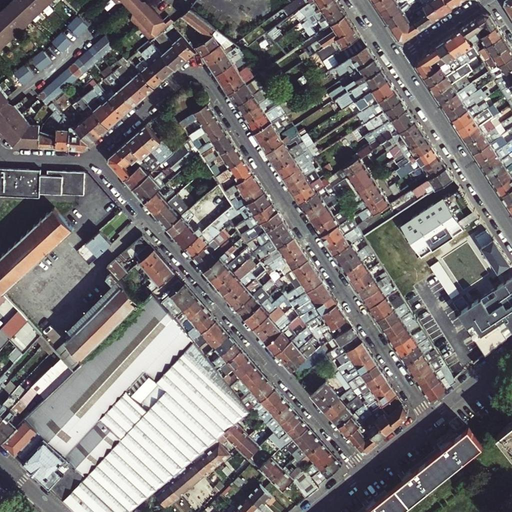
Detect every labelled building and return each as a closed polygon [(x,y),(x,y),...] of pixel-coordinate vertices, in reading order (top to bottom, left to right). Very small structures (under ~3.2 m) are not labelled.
[(0,49),(12,39),(11,37),(22,26),(23,28),(32,20),(30,19),(42,9),(43,10),(53,0),(15,0),(13,2),(2,10),(0,12),(0,49)] [(126,1),(135,10),(146,0),(119,0),(118,1),(119,2),(126,1)] [(146,0),(135,10),(137,12),(135,22),(140,27),(158,13),(146,0)] [(331,0),(313,0),(309,3),(300,9),(307,16),(331,0)] [(338,0),(331,0),(307,16),(314,23),(316,22),(320,19),(342,5),(338,0)] [(380,10),(394,0),(376,0),(375,1),(380,10)] [(394,0),(380,10),(386,18),(413,0),(416,0),(417,1),(417,0),(394,0)] [(416,0),(413,0),(386,18),(392,26),(412,13),(425,4),(421,0),(417,0),(417,1),(416,0)] [(421,0),(425,4),(435,19),(444,13),(435,0),(421,0)] [(435,0),(444,13),(453,7),(448,0),(435,0)] [(425,4),(412,13),(414,15),(417,13),(419,16),(414,19),(420,29),(435,19),(425,4)] [(347,13),(342,5),(320,19),(326,27),(332,23),(347,13)] [(191,8),(182,16),(198,28),(205,19),(191,8)] [(300,9),(296,11),(304,18),(307,16),(300,9)] [(482,35),(483,35),(498,25),(491,13),(486,12),(477,18),(483,28),(477,32),(479,34),(481,32),(482,35)] [(164,19),(158,13),(140,27),(150,39),(151,41),(164,31),(168,27),(166,24),(169,21),(172,24),(172,23),(175,21),(169,14),(164,19)] [(355,25),(347,13),(332,23),(336,28),(313,43),(314,46),(308,50),(311,55),(319,50),(328,44),(355,25)] [(414,15),(412,13),(392,26),(400,39),(404,40),(420,29),(414,19),(419,16),(417,13),(414,15)] [(93,27),(82,17),(72,27),(82,37),(93,27)] [(477,18),(463,27),(474,44),(485,38),(483,35),(482,35),(481,32),(479,34),(477,32),(483,28),(477,18)] [(213,36),(218,29),(205,19),(198,28),(210,38),(213,36)] [(320,19),(316,22),(321,30),(322,30),(324,28),(326,27),(320,19)] [(174,26),(183,35),(185,38),(189,34),(179,22),(174,26)] [(317,33),(311,25),(306,28),(312,36),(317,33)] [(355,25),(328,44),(334,53),(341,62),(368,44),(355,25)] [(474,44),(479,50),(504,35),(498,25),(483,35),(485,38),(474,44)] [(463,27),(454,34),(466,50),(470,57),(468,58),(470,60),(480,53),(479,50),(474,44),(463,27)] [(198,46),(204,55),(230,38),(218,29),(213,36),(210,38),(198,46)] [(172,47),(163,54),(176,69),(188,59),(174,43),(164,31),(151,41),(157,48),(158,49),(167,42),(172,47)] [(57,43),(67,53),(77,43),(66,33),(57,43)] [(466,50),(454,34),(446,39),(462,62),(465,60),(467,62),(470,60),(468,58),(466,59),(462,52),(466,50)] [(46,104),(117,45),(108,35),(38,94),(46,104)] [(197,51),(193,48),(189,42),(186,39),(185,38),(183,35),(174,43),(188,59),(197,51)] [(504,35),(479,50),(480,53),(484,60),(486,59),(483,54),(490,50),(493,55),(510,44),(504,35)] [(189,42),(193,48),(198,43),(194,38),(189,42)] [(210,65),(228,53),(225,48),(234,42),(230,38),(204,55),(210,65)] [(151,41),(150,39),(144,44),(152,53),(153,51),(157,48),(151,41)] [(462,62),(446,39),(438,44),(448,59),(454,69),(456,69),(463,64),(462,62)] [(325,59),(334,53),(328,44),(319,50),(325,59)] [(349,68),(352,73),(376,57),(368,44),(341,62),(330,69),(332,72),(338,68),(341,73),(349,68)] [(417,64),(425,76),(446,62),(445,61),(448,59),(438,44),(419,57),(417,64)] [(511,47),(510,44),(493,55),(486,59),(484,60),(485,61),(490,70),(511,56),(511,47)] [(238,46),(228,53),(210,65),(217,74),(235,62),(232,57),(244,49),(241,47),(240,48),(238,46)] [(176,69),(163,54),(158,49),(157,48),(153,51),(157,56),(150,63),(165,79),(176,69)] [(47,51),(35,60),(44,72),(55,63),(47,51)] [(511,69),(511,56),(490,70),(495,78),(496,79),(511,69)] [(235,62),(217,74),(223,83),(241,72),(237,67),(245,61),(243,57),(235,62)] [(343,94),(383,68),(376,57),(352,73),(351,74),(355,79),(346,86),(347,87),(342,91),(343,94)] [(145,58),(136,65),(141,71),(150,63),(145,58)] [(147,94),(155,87),(141,71),(136,65),(130,59),(125,63),(130,69),(128,71),(129,72),(133,77),(147,94)] [(431,84),(448,74),(454,69),(448,59),(445,61),(446,62),(425,76),(431,84)] [(480,64),(486,73),(490,70),(485,61),(480,64)] [(165,79),(150,63),(141,71),(155,87),(165,79)] [(17,72),(26,84),(37,76),(29,64),(17,72)] [(124,67),(122,64),(114,71),(116,73),(124,67)] [(231,96),(249,84),(247,81),(243,76),(250,71),(247,67),(241,72),(223,83),(231,96)] [(390,78),(383,68),(343,94),(337,98),(340,104),(353,95),(354,97),(363,90),(366,94),(390,78)] [(456,69),(454,69),(448,74),(450,77),(458,72),(456,69)] [(511,82),(511,69),(496,79),(501,87),(502,89),(511,82)] [(133,77),(129,72),(121,79),(125,84),(133,77)] [(431,84),(436,93),(453,82),(450,77),(448,74),(431,84)] [(140,101),(147,94),(133,77),(125,84),(140,101)] [(231,96),(237,106),(255,94),(252,89),(262,82),(259,77),(249,84),(231,96)] [(442,101),(469,83),(467,81),(465,82),(461,77),(453,82),(436,93),(442,101)] [(390,78),(366,94),(347,106),(351,111),(359,105),(360,107),(369,102),(371,105),(397,88),(390,78)] [(125,84),(121,79),(113,85),(118,90),(125,84)] [(447,110),(474,92),(477,90),(472,82),(469,83),(442,101),(447,110)] [(511,82),(502,89),(506,95),(509,99),(511,98),(508,93),(511,90),(511,82)] [(0,103),(10,96),(1,83),(0,84),(0,83),(0,103)] [(118,120),(125,114),(105,91),(99,83),(92,89),(118,120)] [(118,90),(132,107),(140,101),(125,84),(118,90)] [(255,94),(237,106),(243,114),(266,99),(263,94),(271,88),(268,85),(255,94)] [(105,91),(125,114),(132,107),(118,90),(116,92),(110,86),(105,91)] [(403,98),(397,88),(371,105),(363,110),(366,115),(374,110),(377,114),(403,98)] [(83,96),(109,127),(118,120),(92,89),(83,96)] [(476,95),(474,92),(447,110),(453,118),(470,107),(468,103),(475,99),(474,97),(476,95)] [(272,95),(266,99),(243,114),(249,124),(267,112),(264,107),(277,99),(275,96),(274,97),(272,95)] [(0,116),(17,104),(10,96),(0,103),(0,116)] [(82,114),(100,135),(109,127),(83,96),(73,104),(78,110),(79,111),(84,107),(87,110),(82,114)] [(314,98),(297,109),(304,120),(320,109),(314,98)] [(409,107),(403,98),(377,114),(366,122),(369,126),(374,123),(374,121),(379,118),(381,121),(390,115),(392,118),(409,107)] [(478,102),(470,107),(453,118),(458,126),(475,115),(490,106),(488,102),(481,106),(478,102)] [(217,117),(208,103),(180,122),(184,127),(197,118),(203,126),(217,117)] [(17,145),(40,146),(41,131),(41,125),(33,125),(17,104),(0,116),(0,123),(4,131),(17,143),(17,145)] [(273,107),(267,112),(249,124),(255,133),(279,116),(277,113),(273,107)] [(417,119),(409,107),(392,118),(385,122),(388,127),(377,135),(379,138),(371,143),(370,142),(359,149),(363,156),(368,152),(387,139),(393,135),(417,119)] [(282,110),(277,113),(279,116),(286,112),(283,108),(281,109),(282,110)] [(64,112),(71,120),(73,122),(76,119),(70,113),(69,114),(66,110),(64,112)] [(366,115),(359,119),(362,124),(366,122),(377,114),(374,110),(366,115)] [(279,116),(255,133),(261,142),(278,130),(276,126),(287,119),(288,120),(290,119),(286,112),(279,116)] [(75,125),(82,133),(91,143),(100,135),(82,114),(76,119),(73,122),(75,125)] [(475,115),(458,126),(464,135),(491,117),(489,115),(487,117),(485,114),(478,119),(475,115)] [(469,143),(475,151),(500,135),(511,127),(511,115),(486,132),(469,143)] [(212,140),(226,130),(217,117),(203,126),(212,140)] [(464,135),(469,143),(486,132),(484,129),(492,124),(490,122),(493,121),(491,117),(464,135)] [(276,126),(278,130),(289,123),(288,120),(287,119),(276,126)] [(423,128),(417,119),(393,135),(399,144),(423,128)] [(172,154),(147,125),(137,133),(158,158),(161,156),(163,158),(161,160),(162,162),(166,159),(172,154)] [(268,152),(285,141),(294,135),(296,134),(292,127),(285,131),(283,136),(278,130),(261,142),(268,152)] [(58,128),(57,137),(57,147),(70,148),(70,132),(70,129),(58,128)] [(392,148),(390,150),(395,158),(399,155),(428,136),(423,128),(399,144),(392,148)] [(235,144),(226,130),(212,140),(201,147),(198,149),(201,152),(201,153),(204,151),(205,152),(215,146),(220,154),(235,144)] [(57,137),(41,131),(40,146),(57,147),(57,137)] [(85,149),(91,143),(82,133),(70,132),(70,148),(85,149)] [(304,140),(301,136),(298,132),(296,134),(294,135),(300,143),(304,140)] [(137,133),(128,141),(140,156),(145,161),(149,166),(153,171),(157,167),(153,163),(155,161),(157,163),(161,160),(163,158),(161,156),(158,158),(137,133)] [(500,135),(475,151),(480,160),(511,139),(511,135),(511,134),(503,140),(500,135)] [(399,155),(395,158),(401,166),(403,165),(405,164),(410,160),(434,145),(428,136),(399,155)] [(172,154),(166,159),(170,164),(154,178),(158,182),(160,180),(159,179),(167,173),(171,178),(201,152),(198,149),(196,145),(194,141),(191,137),(172,154)] [(368,152),(373,160),(390,150),(392,148),(387,139),(368,152)] [(511,139),(480,160),(486,168),(509,153),(507,150),(511,146),(511,139)] [(140,156),(128,141),(121,147),(132,161),(133,162),(140,156)] [(273,161),(290,149),(296,145),(295,143),(289,147),(285,141),(268,152),(273,161)] [(244,158),(235,144),(220,154),(230,168),(244,158)] [(293,154),(299,150),(296,145),(290,149),(293,154)] [(307,145),(300,149),(302,153),(309,149),(307,146),(307,145)] [(405,164),(403,165),(408,173),(410,172),(412,171),(415,168),(423,163),(439,153),(434,145),(410,160),(405,164)] [(110,161),(125,178),(138,168),(136,165),(130,170),(126,166),(132,161),(121,147),(110,156),(110,161)] [(293,154),(290,149),(273,161),(279,169),(302,153),(300,149),(299,150),(293,154)] [(304,157),(311,153),(309,149),(302,153),(304,157)] [(509,153),(486,168),(491,177),(511,163),(511,153),(511,152),(509,153)] [(304,157),(302,153),(279,169),(284,177),(306,161),(310,159),(314,156),(313,155),(311,153),(304,157)] [(412,171),(410,172),(416,181),(429,172),(430,174),(431,176),(447,165),(446,163),(445,162),(439,153),(423,163),(415,168),(412,171)] [(316,168),(320,165),(314,156),(310,159),(314,165),(316,168)] [(349,174),(366,163),(361,156),(345,167),(349,174)] [(254,173),(244,158),(230,168),(239,182),(254,173)] [(133,188),(149,174),(145,170),(149,166),(145,161),(140,166),(138,168),(125,178),(133,188)] [(306,161),(284,177),(289,185),(313,169),(316,168),(314,165),(310,167),(306,161)] [(349,174),(354,182),(371,171),(366,163),(349,174)] [(511,163),(491,177),(497,185),(511,175),(511,163)] [(438,188),(455,177),(447,165),(431,176),(430,176),(438,188)] [(0,196),(41,198),(41,193),(85,194),(86,171),(42,169),(42,174),(36,174),(36,169),(0,166),(0,196)] [(343,179),(349,174),(345,167),(328,178),(330,182),(332,185),(335,183),(343,179)] [(313,169),(289,185),(295,194),(319,178),(313,169)] [(230,175),(227,170),(217,176),(219,179),(221,178),(222,180),(230,175)] [(359,190),(376,179),(371,171),(354,182),(359,190)] [(158,182),(154,178),(150,173),(149,174),(133,188),(145,201),(166,182),(171,178),(167,173),(159,179),(160,180),(158,182)] [(260,182),(254,173),(239,182),(237,184),(243,193),(260,182)] [(325,174),(319,178),(295,194),(300,202),(324,187),(320,181),(327,177),(325,174)] [(354,182),(349,174),(343,179),(348,186),(354,182)] [(511,175),(497,185),(502,194),(511,187),(511,175)] [(438,188),(430,176),(422,182),(428,189),(430,193),(438,188)] [(381,187),(376,179),(359,190),(365,198),(381,187)] [(396,181),(390,185),(396,194),(402,190),(396,181)] [(168,201),(167,198),(163,194),(169,189),(173,193),(175,191),(166,182),(145,201),(155,212),(168,201)] [(221,182),(207,194),(199,200),(190,209),(189,209),(193,213),(211,198),(222,214),(224,212),(235,203),(234,202),(233,200),(227,191),(221,182)] [(245,197),(236,204),(239,209),(266,191),(260,182),(243,193),(245,197)] [(428,189),(422,182),(405,193),(409,198),(418,192),(419,195),(428,189)] [(326,185),(324,187),(300,202),(306,211),(331,194),(330,191),(326,185)] [(370,205),(386,194),(381,187),(365,198),(367,202),(370,205)] [(446,198),(450,204),(466,193),(462,187),(446,198)] [(511,187),(502,194),(510,205),(511,202),(511,187)] [(231,188),(227,191),(233,200),(235,198),(233,196),(235,194),(231,188)] [(163,194),(167,198),(173,193),(169,189),(163,194)] [(242,212),(247,219),(273,202),(266,191),(239,209),(236,204),(235,203),(224,212),(230,220),(242,212)] [(336,191),(331,194),(306,211),(311,219),(330,207),(328,204),(336,198),(338,201),(341,200),(337,193),(336,191)] [(168,227),(183,214),(187,211),(189,209),(190,209),(179,196),(177,194),(168,201),(155,212),(168,227)] [(391,202),(386,194),(370,205),(375,213),(391,202)] [(402,224),(423,256),(465,228),(464,226),(460,220),(450,204),(446,198),(445,196),(402,224)] [(247,219),(244,221),(250,229),(254,227),(258,224),(279,211),(273,202),(247,219)] [(356,215),(365,208),(370,205),(367,202),(353,211),(354,212),(356,215)] [(370,205),(365,208),(368,212),(364,215),(366,219),(375,213),(370,205)] [(55,206),(0,256),(0,287),(2,289),(3,291),(73,227),(55,206)] [(317,227),(335,215),(330,207),(311,219),(317,227)] [(351,214),(349,211),(347,209),(346,208),(343,210),(345,213),(349,218),(352,216),(351,214)] [(345,213),(343,210),(335,215),(317,227),(322,236),(339,225),(337,221),(344,217),(342,215),(345,213)] [(477,210),(460,220),(464,226),(480,215),(477,210)] [(187,211),(183,214),(189,221),(191,216),(187,211)] [(284,219),(279,211),(258,224),(254,227),(250,229),(241,235),(247,244),(252,240),(257,237),(259,236),(284,219)] [(168,227),(173,234),(189,221),(183,214),(168,227)] [(210,224),(214,230),(222,223),(217,218),(210,224)] [(284,219),(259,236),(257,237),(263,246),(264,245),(290,228),(284,219)] [(322,236),(329,245),(346,234),(344,231),(351,226),(347,219),(339,225),(322,236)] [(173,234),(184,247),(203,230),(199,225),(195,228),(189,221),(173,234)] [(232,223),(228,227),(232,232),(236,229),(235,227),(232,223)] [(208,235),(214,230),(210,224),(203,230),(184,247),(193,256),(210,242),(205,236),(207,235),(208,235)] [(295,236),(290,228),(264,245),(270,253),(273,251),(279,247),(295,236)] [(499,271),(511,263),(489,228),(476,236),(499,271)] [(101,229),(87,241),(99,254),(113,241),(101,229)] [(335,254),(353,242),(358,239),(363,236),(359,230),(349,237),(347,233),(346,234),(329,245),(335,254)] [(198,263),(218,246),(220,245),(218,243),(225,237),(224,236),(226,234),(223,231),(210,242),(193,256),(198,263)] [(151,243),(144,234),(132,245),(140,254),(151,243)] [(366,246),(369,244),(365,236),(364,235),(363,236),(358,239),(360,242),(363,240),(366,246)] [(279,247),(283,254),(300,243),(295,236),(279,247)] [(252,240),(247,244),(249,245),(254,252),(257,249),(258,249),(252,240)] [(211,277),(236,256),(233,253),(242,246),(238,241),(232,245),(204,270),(211,277)] [(198,263),(204,270),(232,245),(231,243),(229,245),(226,242),(219,248),(218,246),(198,263)] [(359,251),(353,242),(335,254),(340,263),(359,251)] [(155,248),(151,243),(140,254),(143,258),(155,248)] [(285,257),(288,262),(305,251),(300,243),(283,254),(285,257)] [(370,257),(375,253),(369,244),(366,246),(364,247),(370,257)] [(125,251),(129,256),(131,255),(132,257),(140,254),(132,245),(125,251)] [(279,247),(273,251),(277,258),(283,254),(279,247)] [(162,255),(155,248),(143,258),(140,261),(146,268),(162,255)] [(263,258),(257,249),(254,252),(255,253),(260,260),(263,258)] [(122,263),(129,256),(125,251),(109,265),(113,270),(120,278),(134,266),(131,263),(126,268),(122,263)] [(305,251),(288,262),(282,266),(287,273),(310,258),(305,251)] [(365,260),(359,251),(340,263),(346,272),(365,260)] [(376,265),(381,262),(375,253),(370,257),(376,265)] [(218,285),(250,258),(246,254),(239,260),(236,256),(211,277),(218,285)] [(168,262),(162,255),(146,268),(153,275),(168,262)] [(252,256),(250,258),(218,285),(224,292),(241,278),(250,270),(247,267),(255,260),(252,256)] [(288,262),(285,257),(270,268),(271,270),(273,272),(282,266),(288,262)] [(291,280),(314,265),(310,258),(287,273),(291,280)] [(352,281),(370,269),(365,260),(346,272),(352,281)] [(431,266),(452,298),(461,293),(440,261),(431,266)] [(168,262),(153,275),(161,285),(176,271),(168,262)] [(381,274),(386,271),(381,262),(376,265),(381,274)] [(142,272),(136,265),(134,266),(140,273),(142,272)] [(319,273),(314,265),(291,280),(291,281),(293,284),(286,289),(284,288),(282,290),(284,292),(286,295),(302,284),(319,273)] [(272,276),(270,274),(269,272),(266,269),(266,268),(262,272),(268,281),(272,277),(272,276)] [(352,281),(358,289),(376,277),(370,269),(352,281)] [(61,355),(71,366),(141,301),(120,278),(113,270),(107,276),(116,285),(120,290),(74,333),(57,350),(61,355)] [(387,283),(392,280),(386,271),(381,274),(387,283)] [(148,279),(142,272),(140,273),(143,277),(146,281),(148,279)] [(224,292),(231,300),(256,277),(253,273),(244,281),(241,278),(224,292)] [(324,280),(319,273),(302,284),(307,291),(324,280)] [(511,276),(460,311),(487,353),(511,332),(511,276)] [(256,277),(231,300),(237,307),(254,293),(251,289),(260,281),(256,277)] [(266,290),(276,282),(275,281),(272,277),(268,281),(262,286),(266,290)] [(363,298),(382,286),(376,277),(358,289),(363,298)] [(306,302),(312,299),(329,287),(324,280),(307,291),(309,294),(304,298),(306,302)] [(186,283),(171,296),(177,303),(192,290),(186,283)] [(120,290),(116,285),(70,329),(74,333),(120,290)] [(245,317),(268,298),(270,295),(266,290),(262,286),(254,293),(237,307),(245,317)] [(368,306),(386,293),(382,286),(363,298),(368,306)] [(306,313),(317,306),(334,294),(329,287),(312,299),(314,301),(306,306),(304,304),(301,306),(299,307),(300,310),(298,311),(299,314),(302,312),(304,314),(306,313)] [(41,333),(3,291),(2,289),(0,290),(0,311),(8,320),(0,328),(0,335),(6,341),(10,337),(17,345),(18,346),(20,345),(25,351),(41,333)] [(192,290),(177,303),(184,311),(199,297),(192,290)] [(254,327),(276,307),(288,297),(286,295),(284,292),(272,303),(268,298),(245,317),(254,327)] [(401,293),(396,297),(391,300),(386,293),(368,306),(378,320),(403,303),(406,301),(401,293)] [(316,317),(339,302),(334,294),(317,306),(319,308),(312,313),(315,318),(316,317)] [(46,396),(87,434),(107,452),(166,389),(157,381),(194,341),(193,341),(187,333),(181,326),(175,318),(169,311),(165,306),(162,303),(155,295),(139,312),(85,360),(75,370),(46,396)] [(171,296),(166,299),(169,302),(171,305),(173,304),(175,305),(177,303),(171,296)] [(205,305),(199,297),(184,311),(190,318),(205,305)] [(299,307),(301,306),(296,298),(291,302),(296,309),(299,307)] [(322,325),(344,310),(339,302),(316,317),(322,325)] [(383,329),(407,313),(405,310),(410,307),(409,306),(406,307),(403,303),(378,320),(383,329)] [(211,312),(205,305),(190,318),(196,325),(211,312)] [(179,314),(173,307),(169,311),(175,318),(179,314)] [(279,312),(276,307),(254,327),(261,334),(276,321),(273,318),(279,312)] [(353,325),(344,310),(322,325),(312,331),(321,343),(323,345),(325,343),(330,340),(333,338),(353,325)] [(218,319),(211,312),(196,325),(203,333),(218,319)] [(311,320),(306,313),(304,314),(301,316),(307,323),(311,320)] [(409,317),(407,313),(383,329),(389,338),(414,321),(413,319),(416,317),(414,314),(409,317)] [(186,322),(179,314),(175,318),(181,326),(186,322)] [(285,318),(283,315),(276,321),(261,334),(268,343),(283,330),(280,326),(286,321),(289,319),(287,316),(285,318)] [(268,343),(277,353),(298,335),(293,329),(301,323),(306,328),(308,326),(307,323),(301,316),(300,315),(289,324),(283,330),(268,343)] [(316,317),(315,318),(311,320),(307,323),(308,326),(312,331),(322,325),(316,317)] [(224,327),(218,319),(203,333),(209,340),(224,327)] [(181,326),(187,333),(191,329),(192,328),(186,321),(186,322),(181,326)] [(289,324),(286,321),(280,326),(283,330),(289,324)] [(395,346),(413,334),(423,328),(419,322),(416,324),(414,321),(389,338),(395,346)] [(359,333),(353,325),(333,338),(338,346),(359,333)] [(215,347),(230,334),(224,327),(209,340),(215,347)] [(419,343),(429,337),(423,329),(423,328),(413,334),(419,343)] [(198,337),(191,329),(187,333),(193,341),(198,337)] [(277,353),(284,362),(301,347),(297,343),(309,334),(305,329),(298,335),(277,353)] [(364,340),(359,333),(338,346),(336,348),(331,351),(328,353),(333,360),(338,357),(364,340)] [(236,341),(230,334),(215,347),(210,351),(206,355),(212,362),(217,359),(221,354),(236,341)] [(419,343),(413,334),(395,346),(401,356),(419,343)] [(204,344),(198,337),(193,341),(194,341),(200,348),(204,344)] [(333,338),(330,340),(336,348),(338,346),(333,338)] [(368,347),(364,340),(338,357),(343,364),(346,362),(368,347)] [(243,400),(236,392),(230,385),(224,378),(218,370),(212,363),(206,355),(200,348),(194,341),(157,381),(166,389),(218,438),(224,432),(237,421),(251,410),(243,400)] [(243,348),(236,341),(221,354),(225,359),(228,362),(243,348)] [(309,343),(307,341),(301,347),(284,362),(291,370),(295,367),(314,350),(311,346),(313,344),(310,342),(309,343)] [(426,344),(429,349),(434,346),(431,341),(426,344)] [(323,345),(321,343),(314,350),(295,367),(301,375),(328,352),(323,345)] [(406,364),(425,352),(419,343),(401,356),(406,364)] [(210,351),(204,344),(200,348),(206,355),(210,351)] [(17,359),(25,351),(20,345),(18,346),(17,345),(10,352),(17,359)] [(412,373),(440,355),(434,346),(429,349),(425,352),(406,364),(412,373)] [(373,355),(368,347),(346,362),(349,366),(342,371),(344,374),(350,370),(356,366),(373,355)] [(234,369),(249,356),(243,348),(228,362),(234,369)] [(61,355),(34,384),(39,389),(46,396),(75,370),(71,366),(61,355)] [(361,374),(378,363),(373,355),(356,366),(358,370),(361,374)] [(412,373),(419,383),(446,365),(440,355),(412,373)] [(256,363),(249,356),(234,369),(236,371),(229,377),(231,379),(229,381),(232,384),(256,363)] [(220,363),(217,359),(212,362),(212,363),(218,370),(222,367),(228,362),(225,359),(220,363)] [(236,392),(262,370),(256,363),(232,384),(230,385),(236,392)] [(383,370),(378,363),(361,374),(358,376),(363,383),(366,381),(383,370)] [(446,365),(419,383),(424,391),(442,379),(445,377),(451,385),(457,381),(446,365)] [(229,374),(222,367),(218,370),(224,378),(229,374)] [(342,371),(340,369),(312,394),(319,402),(334,389),(329,383),(331,382),(332,383),(339,377),(342,381),(347,378),(344,374),(342,371)] [(244,398),(268,377),(262,370),(236,392),(243,400),(244,398)] [(353,373),(350,370),(344,374),(347,378),(349,381),(354,379),(358,376),(361,374),(358,370),(353,373)] [(388,378),(383,370),(366,381),(369,386),(371,389),(388,378)] [(262,401),(277,388),(268,377),(244,398),(246,401),(249,399),(251,401),(252,400),(257,396),(262,401)] [(447,388),(451,385),(445,377),(442,379),(447,388)] [(334,389),(319,402),(325,409),(340,396),(347,390),(348,389),(353,386),(349,381),(347,378),(342,381),(334,389)] [(393,385),(388,378),(371,389),(376,396),(393,385)] [(447,388),(442,379),(424,391),(431,400),(447,388)] [(0,438),(2,441),(17,424),(13,420),(28,403),(39,389),(34,384),(6,414),(0,420),(0,438)] [(393,385),(376,396),(381,404),(389,399),(398,393),(393,385)] [(325,409),(332,417),(347,404),(343,399),(347,395),(352,400),(354,398),(359,394),(358,392),(355,389),(353,386),(348,389),(347,390),(340,396),(325,409)] [(371,389),(369,386),(364,390),(363,388),(358,392),(359,394),(361,396),(371,389)] [(262,401),(269,409),(284,395),(277,388),(262,401)] [(126,511),(128,511),(167,479),(179,469),(218,438),(166,389),(107,452),(87,434),(67,456),(73,462),(51,486),(78,511),(94,511),(95,511),(126,511)] [(0,406),(11,394),(7,390),(1,396),(2,397),(0,398),(0,406)] [(399,408),(389,416),(397,425),(408,416),(409,409),(398,393),(389,399),(391,402),(393,401),(399,408)] [(0,406),(0,420),(6,414),(3,410),(9,403),(10,404),(15,398),(11,394),(0,406)] [(354,398),(361,406),(365,402),(364,400),(362,398),(361,396),(359,394),(354,398)] [(284,395),(269,409),(275,416),(290,403),(284,395)] [(46,396),(24,417),(38,430),(34,434),(16,454),(51,486),(73,462),(67,456),(87,434),(46,396)] [(257,405),(262,401),(257,396),(252,400),(257,405)] [(375,408),(370,400),(369,401),(366,403),(372,410),(374,409),(375,408)] [(257,405),(263,413),(269,409),(262,401),(257,405)] [(361,406),(354,412),(339,425),(348,435),(357,427),(363,422),(366,418),(363,414),(368,411),(371,414),(373,412),(372,410),(366,403),(365,402),(361,406)] [(278,426),(281,424),(297,410),(290,403),(275,416),(268,422),(275,430),(278,426)] [(347,404),(332,417),(339,425),(354,412),(347,404)] [(380,416),(377,418),(388,432),(397,425),(389,416),(380,405),(377,407),(382,414),(380,416)] [(372,410),(373,412),(377,418),(380,416),(374,409),(372,410)] [(288,431),(303,418),(297,410),(281,424),(288,431)] [(367,431),(363,434),(367,438),(357,446),(362,451),(368,452),(380,442),(379,440),(388,432),(377,418),(373,412),(371,414),(366,418),(363,422),(366,426),(371,431),(369,433),(367,431)] [(38,430),(24,417),(17,424),(2,441),(16,454),(34,434),(38,430)] [(310,425),(303,418),(288,431),(285,434),(283,436),(289,443),(295,439),(310,425)] [(511,420),(499,432),(511,448),(511,420)] [(224,432),(239,447),(251,435),(237,421),(224,432)] [(363,434),(367,431),(364,428),(366,426),(363,422),(357,427),(363,434)] [(301,446),(317,433),(310,425),(295,439),(301,446)] [(283,436),(285,434),(278,426),(275,430),(276,432),(281,437),(283,436)] [(348,435),(357,446),(367,438),(363,434),(357,427),(348,435)] [(398,511),(483,444),(469,427),(364,511),(398,511)] [(323,441),(317,433),(301,446),(308,454),(323,441)] [(262,446),(251,435),(239,447),(250,458),(262,446)] [(283,449),(286,446),(281,440),(278,443),(282,448),(283,449)] [(315,462),(330,448),(323,441),(308,454),(315,462)] [(231,454),(220,442),(207,452),(218,465),(231,454)] [(286,446),(283,449),(288,453),(291,449),(294,452),(299,449),(295,445),(291,448),(288,445),(286,446)] [(288,453),(283,449),(282,448),(273,457),(280,465),(284,461),(288,464),(297,455),(294,452),(291,449),(288,453)] [(321,469),(336,456),(330,448),(315,462),(321,469)] [(207,452),(195,463),(205,475),(218,465),(207,452)] [(310,462),(305,456),(301,460),(303,462),(306,466),(310,462)] [(343,464),(336,456),(321,469),(325,474),(323,476),(322,474),(316,479),(320,484),(343,464)] [(273,480),(284,468),(280,465),(273,457),(261,469),(273,480)] [(290,475),(295,479),(307,467),(306,466),(303,462),(290,475)] [(195,463),(182,473),(193,485),(205,475),(195,463)] [(283,491),(293,481),(295,479),(290,475),(284,468),(273,480),(283,491)] [(307,471),(293,481),(307,497),(320,487),(319,485),(307,471)] [(193,485),(182,473),(170,483),(180,495),(193,485)] [(180,495),(170,483),(157,494),(167,506),(180,495)] [(260,483),(249,495),(261,507),(265,511),(275,511),(265,502),(272,495),(260,483)] [(249,495),(238,507),(242,511),(255,511),(256,511),(265,511),(261,507),(249,495)]
